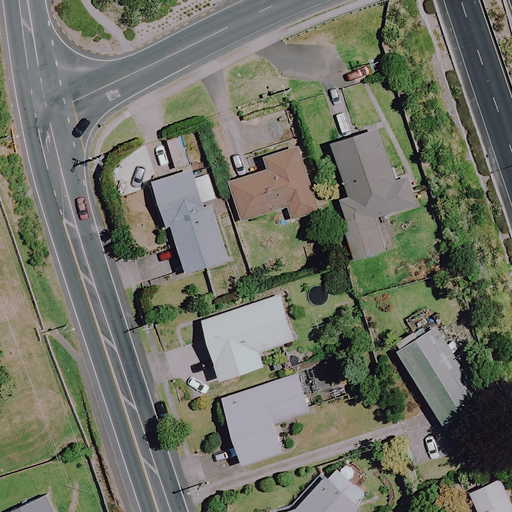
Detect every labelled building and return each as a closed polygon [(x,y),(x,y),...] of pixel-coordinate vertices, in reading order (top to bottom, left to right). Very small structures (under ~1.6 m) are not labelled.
[(394,178),(381,131),(333,144),(348,198),(338,201),(354,260),(384,252),(375,217),(416,206),(407,174),(394,178)] [(320,212),(300,147),(266,157),(270,171),(230,183),(242,222),(288,208),(292,220),(320,212)] [(218,204),(206,166),(154,182),(169,227),(172,226),(187,273),(229,260),(212,206),(218,204)] [(295,339),(281,294),(203,319),(222,379),(265,365),(260,350),(295,339)] [(393,342),(444,426),(484,401),(450,344),(425,304),(401,319),(409,332),(393,342)] [(310,411),(298,373),(223,398),(244,464),(285,450),(276,422),(310,411)] [(355,511),(370,497),(335,463),(291,506),(274,511),(355,511)] [(477,511),(511,511),(511,504),(501,479),(469,493),(477,511)] [(56,511),(47,491),(0,511),(56,511)]
